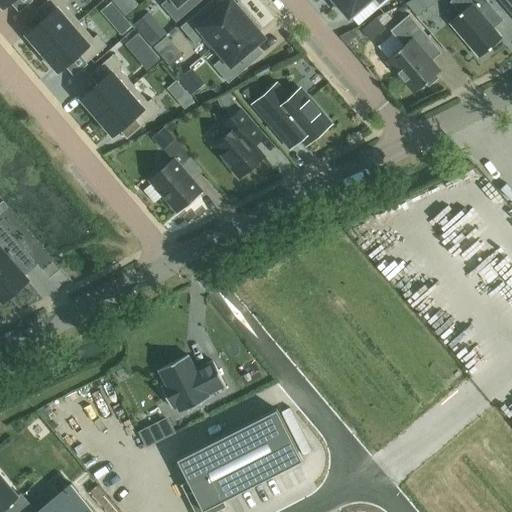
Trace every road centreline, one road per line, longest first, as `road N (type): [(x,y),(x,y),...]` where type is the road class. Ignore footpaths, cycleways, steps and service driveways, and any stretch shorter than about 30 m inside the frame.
road 1 (unclassified): [(189,251),(374,476)]
road 2 (residential): [(165,263),(0,66)]
road 3 (unclassified): [(189,251),(411,140)]
road 4 (unclassified): [(0,350),(165,263)]
road 5 (residential): [(293,0),(411,140)]
